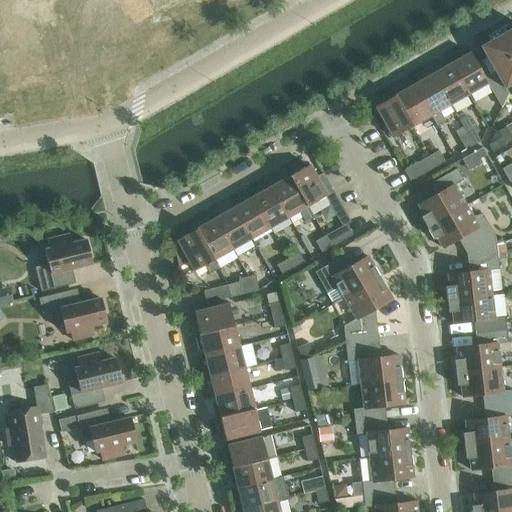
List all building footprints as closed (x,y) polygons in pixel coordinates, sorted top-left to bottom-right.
[(511,28),(481,47),(509,95),(511,93),(511,28)] [(463,51),(449,59),(469,94),(488,83),(485,78),(492,74),(484,59),(477,63),(471,53),(465,56),(463,51)] [(437,72),(432,75),(450,105),(469,94),(449,59),(435,67),(437,72)] [(414,85),(431,116),(437,126),(446,121),(440,111),(450,105),(432,75),(414,85)] [(406,84),(392,92),(412,127),(431,116),(414,85),(409,88),(406,84)] [(412,127),(392,92),(379,99),(381,104),(376,107),(393,137),(412,127)] [(473,127),(465,132),(473,145),(481,141),(473,127)] [(473,145),(465,132),(458,136),(466,150),(473,145)] [(483,147),(475,151),(479,159),(487,154),(483,147)] [(439,151),(430,156),(436,167),(445,162),(439,151)] [(436,167),(430,156),(404,170),(410,181),(436,167)] [(302,164),(288,172),(308,207),(327,195),(317,176),(310,165),(304,168),(302,164)] [(421,217),(428,228),(466,206),(454,185),(464,180),(457,169),(435,181),(441,192),(418,205),(424,215),(421,217)] [(277,184),(272,187),(289,217),(308,207),(288,172),(274,179),(277,184)] [(323,173),(317,176),(327,195),(334,192),(323,173)] [(272,187),(253,197),(270,228),(289,217),(272,187)] [(253,197),(234,208),(252,239),(270,228),(253,197)] [(474,249),(474,252),(496,244),(496,235),(483,214),(472,217),(466,206),(428,228),(434,239),(437,238),(443,248),(466,235),(474,249)] [(234,208),(216,219),(233,249),(252,239),(234,208)] [(343,208),(335,213),(343,226),(345,224),(347,224),(351,221),(343,208)] [(208,217),(194,225),(214,260),(233,249),(216,219),(211,221),(208,217)] [(343,226),(325,236),(331,247),(353,235),(347,224),(345,224),(343,226)] [(214,260),(194,225),(180,233),(183,237),(177,240),(181,247),(175,251),(179,267),(190,262),(195,271),(205,265),(210,274),(219,269),(214,260)] [(49,264),(35,267),(38,277),(41,291),(70,284),(67,270),(92,264),(86,239),(72,243),(69,234),(48,239),(51,248),(46,249),(49,264)] [(331,247),(325,236),(316,241),(322,253),(331,247)] [(446,287),(447,299),(492,294),(489,271),(500,269),(498,259),(497,246),(496,244),(474,252),(476,271),(474,271),(448,275),(449,286),(446,287)] [(504,245),(497,246),(498,259),(506,258),(504,245)] [(299,253),(288,259),(294,269),(304,263),(299,253)] [(315,272),(334,304),(380,278),(368,256),(345,269),(339,259),(315,272)] [(294,269),(288,259),(277,265),(282,275),(294,269)] [(255,275),(247,277),(251,292),(259,290),(255,275)] [(251,292),(247,277),(238,279),(242,294),(251,292)] [(344,326),(346,341),(371,338),(368,313),(393,299),(380,278),(334,304),(334,305),(345,299),(356,319),(344,326)] [(204,291),(207,303),(232,297),(228,285),(204,291)] [(92,326),(107,323),(101,300),(100,298),(75,304),(72,290),(39,298),(43,313),(50,311),(53,320),(64,320),(66,333),(71,331),(73,340),(94,335),(92,326)] [(480,321),(481,333),(506,330),(505,317),(495,318),(492,294),(447,299),(449,313),(452,312),(454,324),(480,321)] [(269,304),(272,317),(282,314),(279,301),(269,304)] [(192,319),(196,335),(234,326),(229,304),(195,312),(196,319),(192,319)] [(272,317),(275,329),(286,326),(282,314),(272,317)] [(204,349),(205,355),(240,347),(234,326),(196,335),(199,351),(204,349)] [(454,360),(456,373),(500,367),(498,344),(508,343),(506,330),(481,333),(483,345),(456,348),(458,359),(454,360)] [(358,361),(361,384),(402,379),(399,355),(373,358),(371,338),(346,341),(348,362),(358,361)] [(279,346),(282,358),(293,356),(290,343),(279,346)] [(297,348),(300,360),(313,355),(308,344),(297,348)] [(205,355),(210,376),(245,367),(240,347),(205,355)] [(78,358),(80,367),(75,368),(78,380),(68,382),(74,409),(99,403),(96,389),(121,383),(115,358),(101,361),(99,353),(78,358)] [(293,356),(282,358),(285,371),(296,368),(293,356)] [(309,358),(300,360),(303,373),(306,384),(308,391),(317,388),(309,358)] [(210,376),(216,397),(250,389),(245,367),(210,376)] [(488,394),(490,405),(511,402),(511,389),(503,391),(500,367),(456,373),(457,386),(461,385),(462,397),(488,394)] [(354,409),(355,422),(380,419),(379,407),(405,404),(402,379),(361,384),(364,408),(354,409)] [(6,429),(9,445),(13,445),(16,462),(46,457),(39,415),(54,412),(50,397),(47,385),(34,387),(37,407),(8,411),(11,429),(6,429)] [(292,398),(293,400),(303,398),(300,385),(290,388),(292,398)] [(290,388),(280,390),(283,400),(292,398),(290,388)] [(212,403),(216,419),(255,409),(250,389),(216,397),(217,402),(212,403)] [(51,397),(55,413),(68,409),(64,394),(51,397)] [(303,398),(293,400),(296,412),(306,410),(303,398)] [(463,433),(464,446),(509,441),(506,417),(511,416),(511,402),(490,405),(492,418),(465,421),(466,433),(463,433)] [(255,409),(216,419),(220,435),(224,433),(226,439),(260,431),(255,409)] [(122,446),(136,442),(130,417),(104,424),(101,410),(77,416),(78,422),(82,439),(93,440),(96,452),(101,451),(103,460),(124,455),(122,446)] [(331,414),(316,416),(317,426),(319,426),(331,425),(332,425),(331,414)] [(367,434),(370,457),(411,453),(408,428),(382,431),(380,419),(355,422),(356,435),(367,434)] [(331,425),(319,426),(320,438),(333,437),(331,425)] [(302,437),(305,449),(315,447),(312,435),(302,437)] [(224,453),(228,468),(267,459),(262,437),(228,445),(229,451),(224,453)] [(497,467),(498,479),(511,477),(511,463),(509,441),(464,446),(466,459),(470,458),(471,470),(497,467)] [(315,447),(305,449),(308,461),(318,459),(315,447)] [(362,482),(364,495),(389,493),(387,480),(414,477),(411,453),(370,457),(372,481),(362,482)] [(236,483),(238,488),(272,480),(267,459),(228,468),(232,484),(236,483)] [(312,479),(315,491),(326,489),(322,477),(312,479)] [(472,506),(472,511),(511,511),(511,477),(498,479),(500,491),(474,494),(475,505),(472,506)] [(238,488),(243,509),(277,501),(272,480),(238,488)] [(345,485),(333,487),(334,498),(346,497),(345,485)] [(326,489),(315,491),(318,503),(329,501),(326,489)] [(417,511),(416,501),(390,504),(389,493),(364,495),(365,511),(417,511)] [(96,511),(147,511),(144,499),(96,511)] [(243,509),(243,511),(280,511),(277,501),(243,509)]
